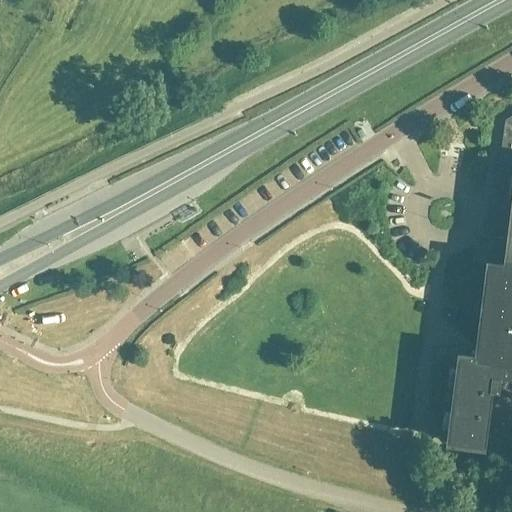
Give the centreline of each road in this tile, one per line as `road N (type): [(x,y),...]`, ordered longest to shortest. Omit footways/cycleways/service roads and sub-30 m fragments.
road 1 (residential): [(395,511),(243,462),(114,403),(100,385),(95,354),(237,236),(511,62)]
road 2 (secondary): [(171,180),(501,0)]
road 3 (secondary): [(0,284),(171,180)]
road 4 (secondary): [(171,180),(0,257)]
